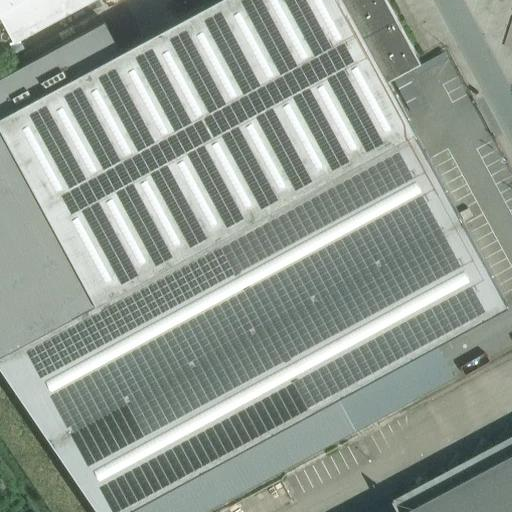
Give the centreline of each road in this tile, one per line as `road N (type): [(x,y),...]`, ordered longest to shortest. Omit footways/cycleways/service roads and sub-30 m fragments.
road 1 (unknown): [(177,0),(165,13),(158,58),(331,388),(350,401),(379,403),(511,326)]
road 2 (unclassified): [(511,124),(446,0)]
